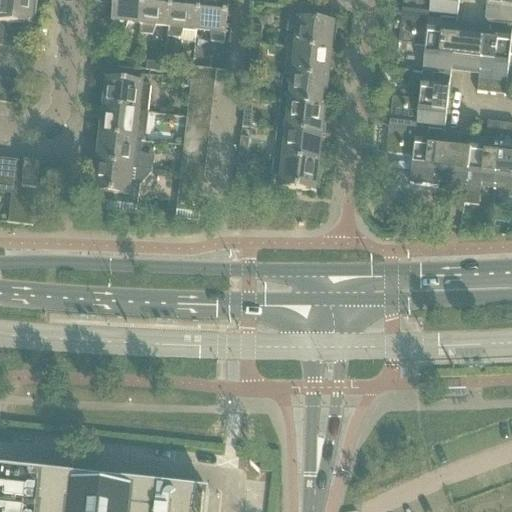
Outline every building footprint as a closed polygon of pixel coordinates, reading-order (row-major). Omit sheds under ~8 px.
[(0,0),(0,23),(4,24),(16,25),(29,26),(33,27),(33,25),(31,25),(32,15),(35,15),(36,0),(0,0)] [(128,26),(141,27),(144,0),(115,0),(113,22),(112,22),(111,33),(125,34),(128,26)] [(156,29),(168,30),(172,0),(144,0),(141,27),(140,36),(153,37),(156,29)] [(172,0),(168,30),(168,39),(180,40),(182,44),(196,46),(197,33),(200,0),(172,0)] [(200,0),(197,33),(210,35),(211,44),(225,45),(229,0),(227,0),(228,1),(219,0),(200,0)] [(398,15),(398,16),(457,22),(459,0),(403,0),(402,15),(398,15)] [(511,0),(487,0),(485,25),(511,27),(511,0)] [(297,38),(295,50),(331,54),(331,53),(330,52),(333,28),(334,28),(334,27),(333,26),(334,15),(320,14),(320,16),(291,12),(288,35),(297,38)] [(465,76),(470,28),(456,26),(457,22),(398,16),(398,17),(401,17),(398,44),(425,47),(422,75),(450,78),(451,75),(465,76)] [(1,47),(14,49),(16,25),(4,24),(1,47)] [(16,25),(14,49),(26,50),(29,26),(16,25)] [(470,28),(465,76),(479,78),(477,94),(505,97),(510,56),(511,56),(511,27),(485,25),(484,29),(470,28)] [(253,28),(251,45),(260,46),(262,29),(253,28)] [(294,66),(292,78),(328,82),(328,80),(327,80),(329,55),(331,55),(331,54),(295,50),(295,51),(286,50),(285,62),(294,66)] [(249,55),(247,74),(256,75),(259,56),(249,55)] [(382,60),(381,69),(392,70),(394,61),(382,60)] [(118,69),(136,71),(136,63),(119,61),(118,69)] [(146,72),(163,74),(164,66),(147,64),(146,72)] [(193,68),(191,81),(215,84),(216,71),(193,68)] [(386,127),(385,127),(444,133),(450,78),(422,75),(419,102),(392,99),(389,127),(386,127)] [(290,93),(289,106),(325,110),(325,108),(324,108),(326,83),(328,83),(328,82),(292,78),(283,77),(282,90),(290,93)] [(0,103),(8,104),(10,80),(0,79),(0,103)] [(10,80),(8,104),(20,106),(22,82),(10,80)] [(191,81),(190,94),(213,97),(215,84),(191,81)] [(104,109),(104,110),(139,114),(148,115),(151,87),(127,84),(107,82),(107,84),(108,84),(105,109),(104,109)] [(244,101),(253,102),(255,85),(246,84),(244,101)] [(190,94),(188,107),(212,110),(213,97),(190,94)] [(287,121),(286,134),(322,138),(322,136),(321,136),(323,111),(325,111),(325,110),(289,106),(280,105),(279,118),(287,121)] [(188,107),(187,120),(210,123),(212,110),(188,107)] [(101,137),(101,138),(135,142),(136,142),(142,143),(145,143),(146,130),(148,115),(139,114),(104,110),(104,112),(105,112),(105,113),(102,137),(101,137)] [(241,129),(250,130),(252,112),(243,111),(241,129)] [(187,120),(185,133),(209,136),(210,123),(187,120)] [(457,139),(452,187),(466,189),(466,190),(467,190),(465,207),(479,208),(481,191),(494,192),(502,125),(488,123),(486,141),(472,139),(472,140),(457,139)] [(511,126),(502,125),(494,192),(511,194),(511,126)] [(385,127),(385,128),(389,129),(386,156),(413,159),(410,186),(438,189),(438,186),(451,187),(457,139),(444,137),(444,133),(385,127)] [(185,133),(184,146),(208,149),(209,136),(185,133)] [(284,149),(283,162),(319,166),(319,164),(318,164),(320,139),(322,139),(322,138),(286,134),(277,133),(275,146),(284,149)] [(97,165),(97,166),(133,170),(142,171),(152,172),(153,162),(153,160),(140,156),(141,146),(141,144),(142,143),(136,142),(135,142),(101,138),(100,140),(102,140),(99,165),(97,165)] [(238,157),(247,158),(249,140),(240,139),(238,157)] [(184,146),(182,159),(206,162),(208,149),(184,146)] [(182,159),(181,172),(205,175),(206,162),(182,159)] [(0,160),(0,193),(14,195),(11,225),(34,228),(41,165),(0,160)] [(319,166),(283,162),(281,175),(272,177),(271,190),(282,191),(282,190),(316,194),(316,192),(314,192),(317,167),(319,167),(319,166)] [(94,193),(94,194),(100,195),(98,213),(136,218),(138,200),(140,186),(152,172),(142,171),(133,170),(97,166),(97,167),(98,168),(95,193),(94,193)] [(235,185),(244,186),(246,168),(237,167),(235,185)] [(181,172),(180,185),(203,188),(205,175),(181,172)] [(180,185),(178,198),(202,201),(203,188),(180,185)] [(202,201),(178,198),(175,222),(199,224),(202,201)] [(409,207),(400,215),(408,224),(417,216),(409,207)] [(0,511),(207,511),(210,494),(0,471),(0,511)]
